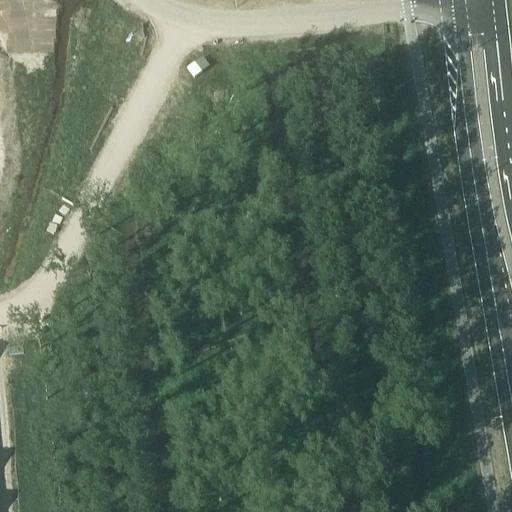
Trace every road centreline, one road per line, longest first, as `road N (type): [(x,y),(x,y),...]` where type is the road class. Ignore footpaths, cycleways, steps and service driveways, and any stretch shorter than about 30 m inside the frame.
road 1 (secondary): [(459,6),(511,356)]
road 2 (residential): [(459,6),(224,25),(145,0)]
road 3 (secondary): [(511,131),(498,3)]
